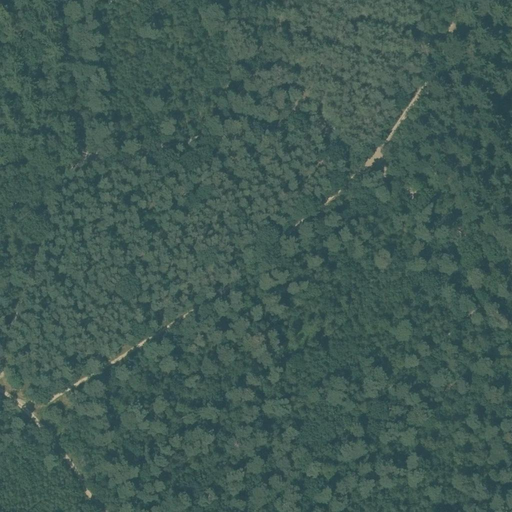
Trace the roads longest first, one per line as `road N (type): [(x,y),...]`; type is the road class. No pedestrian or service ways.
road 1 (track): [(363,156),(246,266),(26,411)]
road 2 (track): [(0,129),(71,140),(83,156),(304,114)]
road 3 (track): [(83,156),(60,165),(0,361)]
road 4 (track): [(363,156),(511,268)]
road 5 (track): [(452,0),(431,70),(363,156)]
road 6 (track): [(304,114),(219,0)]
road 7 (track): [(103,511),(26,411)]
